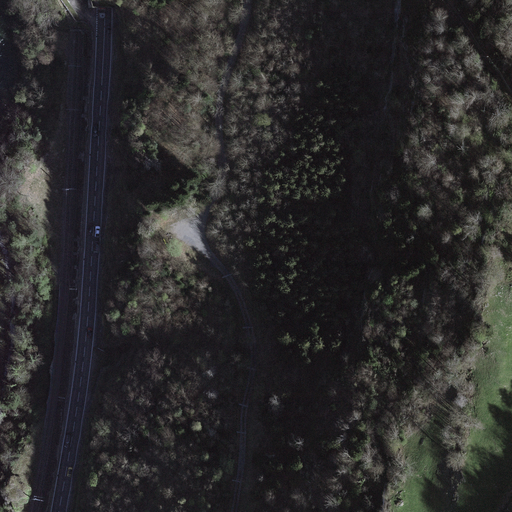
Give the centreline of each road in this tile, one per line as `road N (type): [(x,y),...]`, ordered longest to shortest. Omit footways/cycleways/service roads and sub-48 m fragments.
road 1 (trunk): [(399,0),(248,279),(152,511)]
road 2 (track): [(244,0),(222,87),(220,186),(199,226),(237,280),(248,342),(230,511)]
road 3 (primary): [(103,0),(88,291),(58,511)]
